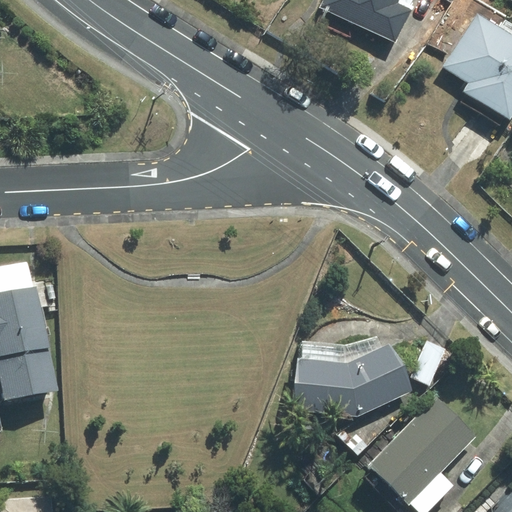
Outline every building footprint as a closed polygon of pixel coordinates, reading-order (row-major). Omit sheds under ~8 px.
[(353,31),(392,48),(413,0),(322,0),(313,23),(349,39),(353,31)] [(511,114),(511,28),(507,25),(499,36),(472,18),(437,71),(465,89),(455,103),(500,133),(511,114)] [(28,263),(0,267),(0,402),(50,394),(28,263)] [(339,349),(296,346),(295,360),(289,360),(285,413),(352,417),(408,393),(386,344),(375,349),(369,336),(339,349)] [(427,388),(442,348),(421,340),(406,379),(427,388)] [(437,474),(474,437),(432,395),(359,468),(402,511),(428,511),(452,488),(437,474)] [(0,511),(49,511),(49,501),(0,500),(0,511)]
